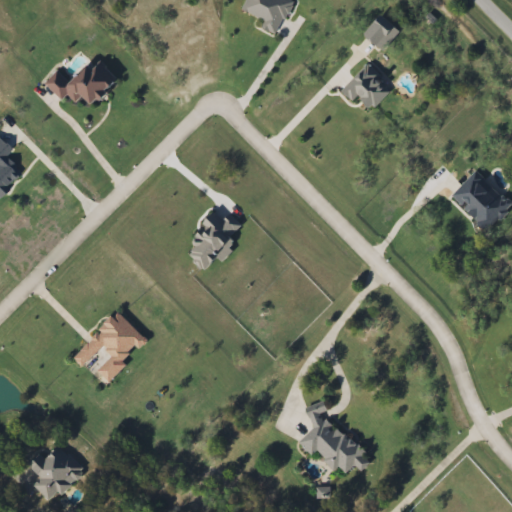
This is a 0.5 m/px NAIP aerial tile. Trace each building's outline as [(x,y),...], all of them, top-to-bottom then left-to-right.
[(63,101),(45,83),(59,69),(70,80),(96,55),(119,79),(90,108),(81,99),(77,104),(68,96),(63,101)] [(344,90),(370,64),(393,87),(367,113),(344,90)] [(450,203),(474,170),(511,197),(511,201),(490,231),(450,203)] [(145,341),(121,362),(125,366),(105,384),(89,366),(84,371),(70,355),(119,312),(145,341)] [(321,417),(373,459),(361,473),(352,465),(343,477),(299,441),(312,424),(305,418),(319,402),(327,409),(321,417)] [(62,496),(57,492),(49,501),(32,486),(38,478),(28,470),(51,442),(84,470),(62,496)]
